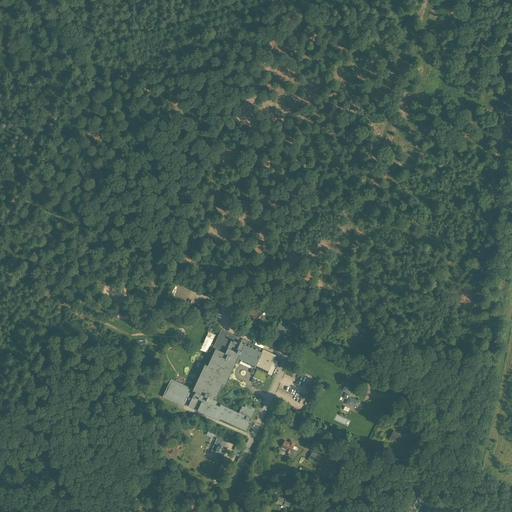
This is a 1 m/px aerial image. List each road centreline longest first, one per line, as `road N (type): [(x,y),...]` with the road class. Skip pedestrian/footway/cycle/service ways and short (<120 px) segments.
road 1 (track): [(416,461),(479,336),(511,186)]
road 2 (track): [(165,266),(279,0)]
road 3 (track): [(14,400),(249,511)]
road 4 (track): [(364,201),(430,0)]
road 5 (track): [(83,57),(271,0)]
road 6 (unknown): [(474,488),(511,309)]
road 7 (unclassified): [(220,511),(292,355)]
road 8 (track): [(292,355),(364,201)]
road 9 (track): [(412,470),(267,402)]
road 10 (track): [(16,194),(160,263)]
road 11 (track): [(160,263),(142,334),(67,304)]
road 12 (track): [(16,194),(83,57)]
road 13 (track): [(90,55),(223,129)]
road 14 (track): [(364,201),(497,267)]
